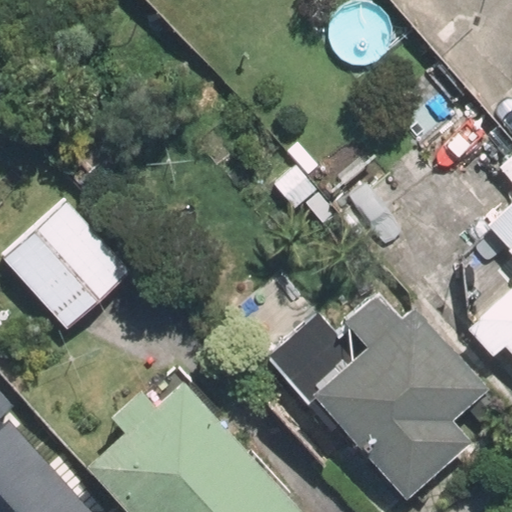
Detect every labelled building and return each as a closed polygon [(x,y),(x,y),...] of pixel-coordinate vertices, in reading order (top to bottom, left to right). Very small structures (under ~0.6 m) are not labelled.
[(79,195),(12,251),(72,323),(139,267),(79,195)] [(511,291),(492,309),(511,331),(511,291)] [(431,294),(328,378),(420,489),(481,439),(461,414),(503,381),(431,294)] [(303,511),(314,503),(201,370),(104,452),(155,511),(303,511)] [(74,511),(94,496),(23,412),(0,430),(0,511),(74,511)]
